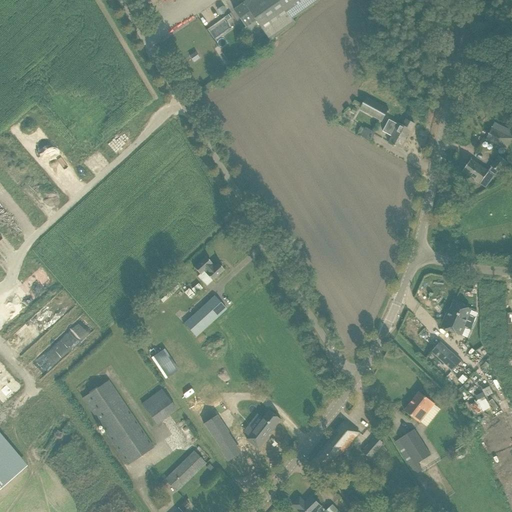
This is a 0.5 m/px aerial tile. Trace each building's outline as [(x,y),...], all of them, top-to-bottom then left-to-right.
[(246,0),(234,9),(247,28),(252,35),(262,28),(270,40),(295,23),(293,19),(320,0),(246,0)] [(194,53),(189,57),(193,62),(198,58),(194,53)] [(360,111),(381,122),(387,110),(366,99),(360,111)] [(388,143),(400,149),(410,130),(411,131),(414,124),(406,120),(402,126),(398,124),(398,125),(389,120),(382,132),(392,137),(388,143)] [(486,139),(502,147),(510,131),(494,122),(486,139)] [(26,126),(18,134),(25,141),(33,133),(26,126)] [(375,134),(364,128),(360,136),(370,142),(375,134)] [(496,159),(490,166),(491,167),(498,172),(499,172),(504,165),(506,161),(499,155),(496,159)] [(471,159),(462,171),(480,184),(483,179),(489,183),(498,172),(491,167),(488,172),(471,159)] [(212,281),(223,270),(217,264),(214,267),(211,264),(205,257),(193,268),(199,274),(203,271),(206,274),(212,281)] [(194,279),(188,284),(196,293),(202,287),(194,279)] [(183,324),(195,337),(226,309),(214,296),(205,304),(183,324)] [(440,326),(461,336),(465,328),(464,327),(472,310),(453,301),(449,310),(447,310),(440,326)] [(177,339),(155,350),(167,372),(188,361),(189,361),(184,351),(177,339)] [(461,361),(440,342),(431,352),(452,371),(461,361)] [(0,405),(22,387),(0,361),(0,405)] [(81,399),(127,466),(154,447),(108,381),(81,399)] [(141,404),(156,424),(177,410),(162,389),(141,404)] [(404,411),(420,423),(434,404),(419,392),(404,411)] [(478,403),(485,399),(482,392),(474,396),(478,403)] [(270,409),(248,438),(260,447),(268,436),(268,435),(282,417),(270,409)] [(217,415),(204,424),(223,453),(237,444),(217,415)] [(349,445),(359,433),(352,428),(344,421),(310,463),(318,470),(323,474),(336,461),(343,468),(348,463),(340,456),(341,454),(345,450),(349,445)] [(395,442),(415,475),(422,471),(417,464),(431,455),(414,430),(395,442)] [(0,488),(25,467),(0,437),(0,488)] [(362,452),(370,459),(384,444),(375,437),(362,452)] [(160,484),(164,488),(167,484),(176,493),(206,464),(193,451),(160,484)] [(394,493),(402,503),(410,497),(402,486),(394,493)] [(299,511),(315,511),(321,506),(312,496),(304,503),(300,498),(292,505),(299,511)] [(177,508),(181,511),(183,511),(189,506),(185,501),(177,508)]
